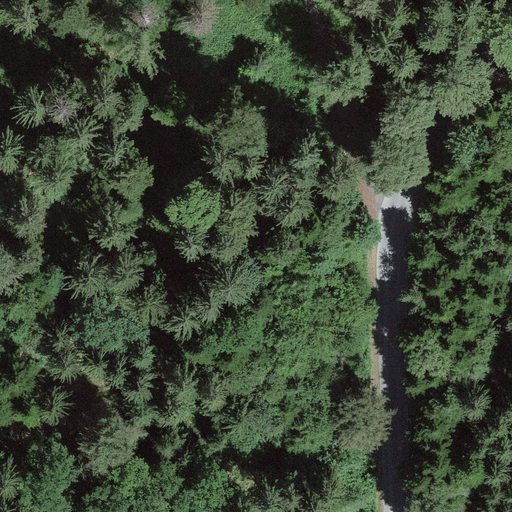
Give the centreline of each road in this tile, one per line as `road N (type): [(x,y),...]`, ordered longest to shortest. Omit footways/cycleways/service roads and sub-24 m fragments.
road 1 (tertiary): [(396,511),(389,229),(404,141),(511,20)]
road 2 (track): [(389,229),(304,0)]
